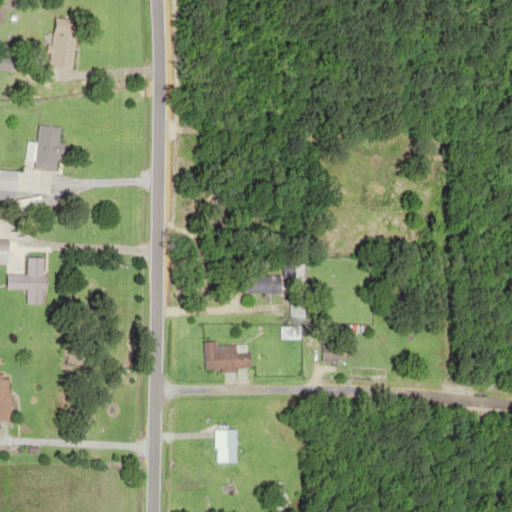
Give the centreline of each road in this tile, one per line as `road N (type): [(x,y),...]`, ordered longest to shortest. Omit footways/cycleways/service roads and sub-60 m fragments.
road 1 (residential): [(158,511),(148,387),(154,0)]
road 2 (residential): [(148,387),(511,396)]
